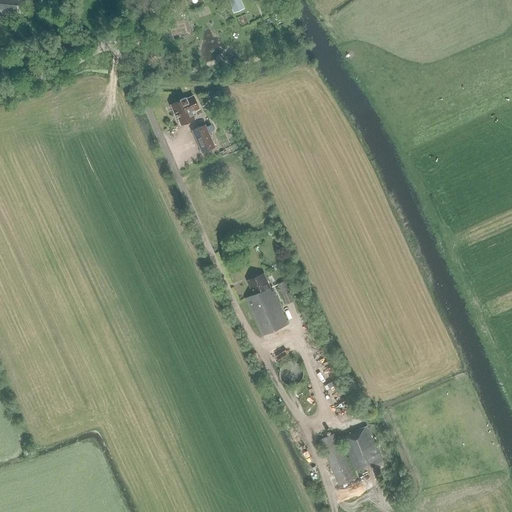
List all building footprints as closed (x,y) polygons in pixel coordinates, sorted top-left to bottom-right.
[(0,0),(0,9),(15,11),(16,0),(0,0)] [(186,8),(183,0),(174,0),(177,11),(178,11),(179,14),(185,13),(184,8),(186,8)] [(180,125),(193,119),(190,112),(197,109),(192,96),(184,99),(184,98),(179,100),(179,101),(170,105),(174,114),(175,113),(180,125)] [(204,125),(191,131),(201,153),(214,147),(204,125)] [(261,336),(288,324),(271,288),(269,288),(263,274),(247,282),(253,294),(245,298),(261,336)] [(293,302),(285,281),(278,284),(286,304),(293,302)] [(319,327),(311,308),(300,313),(308,332),(319,327)] [(284,373),(297,379),(302,368),(289,362),(284,373)] [(386,466),(368,426),(341,437),(358,478),(386,466)] [(354,479),(334,434),(319,440),(339,486),(354,479)]
